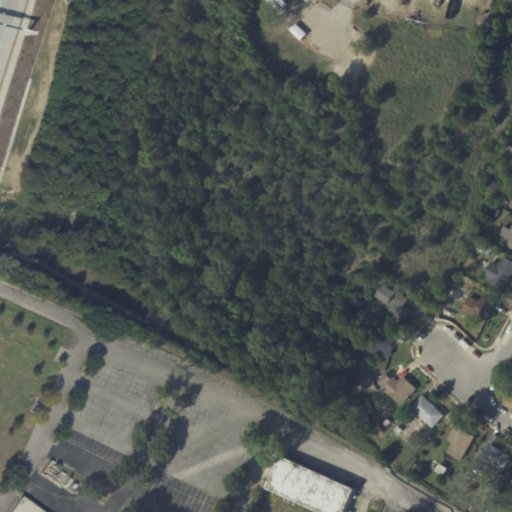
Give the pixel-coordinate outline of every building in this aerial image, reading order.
[(511,249),(502,244),(511,224),(511,249)] [(491,250),(487,257),(474,249),(478,243),(491,250)] [(511,262),(511,275),(503,292),(488,284),(490,280),(483,276),(490,262),(497,266),(502,257),(511,262)] [(407,299),(403,305),(410,310),(399,325),(380,312),(385,305),(381,302),(376,308),(370,304),(374,297),(373,297),(382,285),(393,293),(394,291),(407,299)] [(483,297),(495,303),(485,324),(460,312),(468,296),(478,302),(481,297),(483,297)] [(393,335),(390,357),(363,353),(365,336),(371,337),(372,332),(393,335)] [(392,378),(396,382),(402,376),(415,390),(399,406),(376,382),(384,373),(390,379),(392,378)] [(376,390),(377,391),(369,395),(368,393),(365,394),(363,389),(365,388),(363,384),(371,380),(376,390)] [(422,396),(431,404),(432,404),(435,408),(444,417),(432,429),(410,408),(421,395),(422,396)] [(399,434),(398,436),(392,430),(396,426),(402,431),(399,434)] [(456,427),(475,438),(460,463),(445,454),(451,443),(446,440),(454,426),(456,427)] [(487,444),(490,446),(490,445),(511,457),(502,473),(476,459),(485,443),(487,444)] [(354,490),(344,511),(316,511),(264,489),(278,455),(355,489),(354,490)] [(446,469),(442,477),(434,472),(438,464),(446,469)] [(474,482),(469,479),(472,473),(477,476),(474,482)] [(489,495),(480,490),(484,484),(492,488),(489,495)] [(4,511),(18,495),(39,511),(4,511)]
